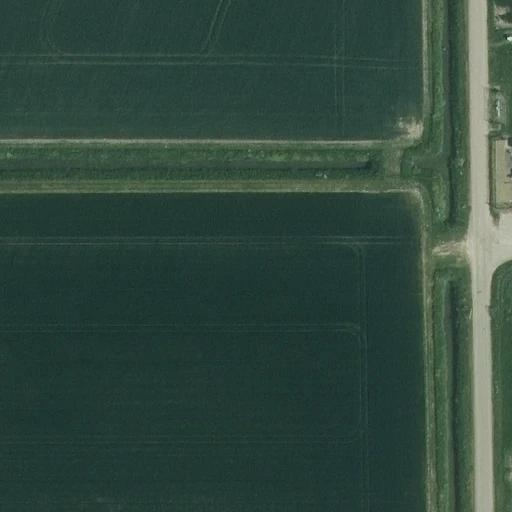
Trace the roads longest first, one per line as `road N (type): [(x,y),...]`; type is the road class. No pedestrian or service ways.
road 1 (unclassified): [(484,511),(481,254)]
road 2 (unclassified): [(481,254),(478,0)]
